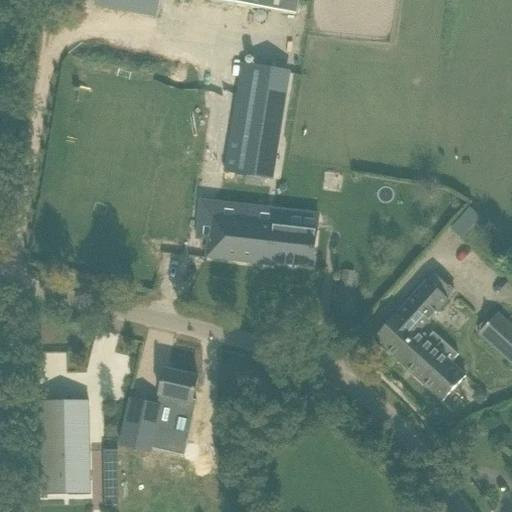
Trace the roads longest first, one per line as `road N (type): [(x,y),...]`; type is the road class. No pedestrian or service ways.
road 1 (residential): [(469,511),(427,449),(338,369),(280,342),(0,275)]
road 2 (track): [(53,0),(5,276)]
